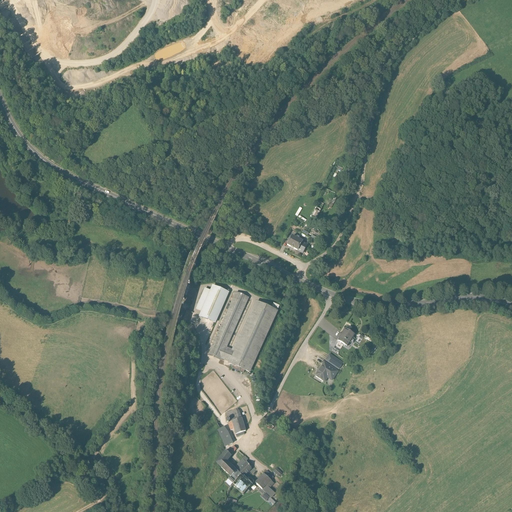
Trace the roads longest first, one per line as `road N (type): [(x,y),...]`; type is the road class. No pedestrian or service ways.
road 1 (secondary): [(0,98),(24,143),(53,168),(333,296)]
road 2 (track): [(254,421),(237,382),(208,361),(193,326),(170,314),(144,314),(132,340),(133,404),(88,460),(105,485),(100,498)]
road 3 (track): [(357,196),(383,78),(402,48),(459,0)]
road 4 (unclassified): [(282,483),(248,458),(247,435),(333,296)]
road 5 (secondary): [(333,296),(385,307),(476,298),(511,306)]
